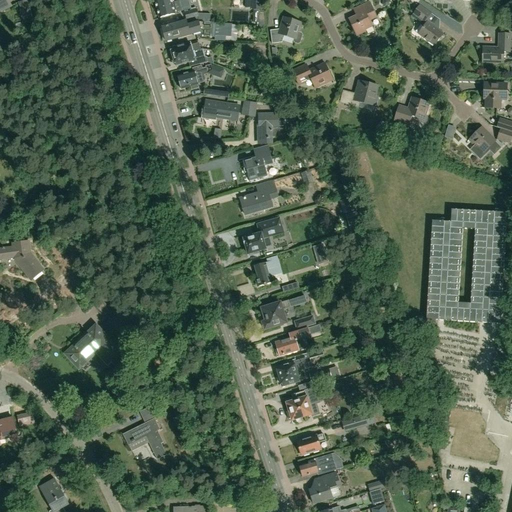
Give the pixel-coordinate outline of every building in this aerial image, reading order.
[(0,0),(0,11),(11,6),(8,0),(0,0)] [(31,14),(28,0),(27,0),(18,2),(21,16),(31,14)] [(159,18),(174,14),(174,13),(191,8),(188,0),(155,0),(159,18)] [(261,10),(260,0),(251,0),(252,8),(252,10),(256,10),(261,10)] [(356,35),(366,30),(365,29),(372,26),(369,20),(377,17),(369,2),(362,5),(352,9),(355,16),(348,19),(356,35)] [(424,24),(418,33),(434,45),(443,32),(427,21),(432,14),(420,5),(412,15),(424,24)] [(184,12),(186,21),(201,22),(201,23),(203,23),(204,15),(198,17),(196,9),(184,12)] [(300,43),(302,35),(302,34),(298,32),(301,23),(283,17),(279,29),(270,30),(272,43),(282,42),(284,36),(286,36),(293,39),(293,40),(294,43),(298,44),(300,43)] [(201,23),(201,22),(186,21),(177,24),(177,21),(170,23),(171,25),(162,28),(166,41),(196,33),(197,38),(202,37),(214,38),(214,41),(225,42),(225,36),(230,37),(231,25),(203,23),(201,23)] [(510,52),(510,50),(511,50),(511,41),(511,34),(499,33),(498,47),(482,47),(482,62),(503,63),(504,51),(510,52)] [(190,44),(170,49),(171,52),(170,53),(171,58),(193,52),(200,50),(198,44),(190,46),(190,44)] [(200,51),(200,50),(193,52),(171,58),(173,64),(174,64),(175,66),(188,62),(189,67),(207,62),(213,64),(212,58),(206,59),(203,57),(202,51),(200,51)] [(332,78),(324,63),(308,70),(306,65),(292,71),(298,85),(310,79),(314,87),(332,78)] [(179,82),(178,82),(179,88),(180,88),(181,90),(191,87),(191,90),(197,88),(197,85),(197,84),(202,82),(204,79),(203,75),(208,74),(221,78),(224,70),(210,65),(205,67),(206,68),(201,69),(201,66),(192,69),(193,72),(177,76),(179,82)] [(260,79),(264,80),(263,82),(269,83),(271,77),(272,73),(267,71),(266,75),(262,73),(260,79)] [(375,96),(377,87),(358,81),(355,94),(348,92),(343,90),(339,103),(345,104),(358,108),(360,102),(375,106),(377,97),(375,96)] [(489,107),(500,108),(500,99),(505,99),(506,84),(485,83),(484,98),(485,98),(485,107),(489,107)] [(228,98),(229,92),(211,89),(210,95),(228,98)] [(425,115),(429,103),(411,97),(408,109),(398,106),(394,120),(409,125),(412,116),(416,117),(416,119),(417,120),(418,123),(423,124),(425,123),(427,122),(427,119),(428,118),(427,117),(427,116),(425,115)] [(201,115),(202,115),(201,118),(215,120),(216,117),(237,121),(239,106),(206,101),(205,107),(203,106),(203,109),(202,109),(201,115)] [(248,116),(250,102),(244,101),(242,115),(248,116)] [(250,102),(248,116),(254,117),(256,103),(250,102)] [(284,129),(284,108),(274,108),(275,113),(258,114),(259,126),(261,126),(261,138),(273,138),(273,137),(275,137),(278,129),(284,129)] [(496,127),(511,132),(511,122),(499,118),(496,127)] [(483,152),(494,141),(480,127),(467,139),(467,138),(461,144),(470,152),(471,150),(472,152),(478,158),(480,158),(481,158),(483,157),(483,156),(484,155),(484,153),(483,152)] [(510,144),(511,137),(511,132),(496,127),(496,128),(500,129),(496,140),(510,144)] [(267,176),(264,166),(273,164),(268,146),(253,150),(255,159),(243,162),(245,169),(246,169),(249,180),(256,178),(257,179),(267,176)] [(300,174),(304,185),(311,183),(307,172),(300,174)] [(244,212),(272,205),(270,199),(278,197),(273,181),(257,186),(259,194),(241,199),(244,212)] [(500,323),(507,213),(451,210),(451,222),(432,221),(426,319),(500,323)] [(357,218),(347,220),(351,231),(361,228),(358,217),(357,218)] [(283,234),(279,219),(258,225),(260,234),(244,239),(243,239),(243,240),(242,240),(244,245),(245,245),(248,255),(249,254),(250,257),(259,254),(258,252),(265,250),(262,239),(269,237),(269,238),(283,234)] [(44,271),(30,254),(28,242),(13,244),(13,248),(0,249),(0,256),(1,260),(15,258),(18,262),(17,262),(32,281),(44,271)] [(228,243),(228,264),(241,263),(241,243),(228,243)] [(315,253),(324,251),(322,245),(314,248),(315,253)] [(258,287),(272,283),(270,276),(282,272),(277,256),(266,260),(267,263),(255,266),(259,277),(255,279),(258,287)] [(293,301),(295,308),(306,304),(304,298),(293,301)] [(290,307),(288,301),(280,303),(262,309),(266,322),(262,323),(264,329),(286,323),(282,310),(290,307)] [(298,312),(312,307),(311,303),(297,308),(298,312)] [(388,306),(375,310),(377,317),(383,315),(385,322),(392,320),(388,306)] [(315,324),(313,318),(306,320),(306,319),(295,322),(297,330),(315,324)] [(122,354),(97,326),(66,354),(79,368),(97,353),(108,365),(113,362),(122,354)] [(279,356),(303,349),(300,340),(310,337),(308,329),(290,334),(291,339),(276,343),(279,356)] [(312,367),(308,353),(294,357),(295,360),(287,362),(287,364),(276,367),(277,371),(276,372),(277,377),(298,371),(312,367)] [(311,382),(327,378),(331,377),(328,369),(309,375),(311,382)] [(277,377),(279,383),(281,382),(282,386),(299,381),(298,376),(299,375),(298,371),(277,377)] [(292,420),(312,414),(307,397),(312,396),(310,389),(295,394),(296,397),(286,400),(289,411),(286,412),(288,419),(291,418),(292,420)] [(145,423),(123,433),(129,445),(146,437),(157,460),(167,455),(161,443),(163,442),(158,431),(160,429),(155,418),(156,417),(151,406),(139,412),(145,423)] [(345,432),(376,423),(372,412),(341,422),(345,432)] [(19,427),(33,424),(30,413),(17,416),(19,427)] [(177,425),(184,422),(180,415),(174,419),(177,425)] [(19,439),(13,417),(0,420),(0,439),(11,437),(12,441),(19,439)] [(325,440),(323,434),(316,436),(316,435),(297,441),(299,448),(298,449),(299,454),(301,454),(301,455),(320,449),(318,442),(325,440)] [(317,472),(318,475),(336,470),(332,455),(308,462),(308,464),(299,467),(302,477),(317,472)] [(336,473),(314,480),(311,490),(309,491),(314,504),(340,496),(338,488),(341,487),(336,473)] [(52,511),(54,511),(69,504),(54,479),(39,487),(52,511)] [(391,485),(389,479),(368,485),(370,492),(391,485)] [(0,499),(10,505),(16,495),(5,488),(0,496),(0,499)] [(379,506),(385,505),(380,489),(381,489),(371,492),(371,493),(370,493),(374,505),(378,503),(379,506)]
